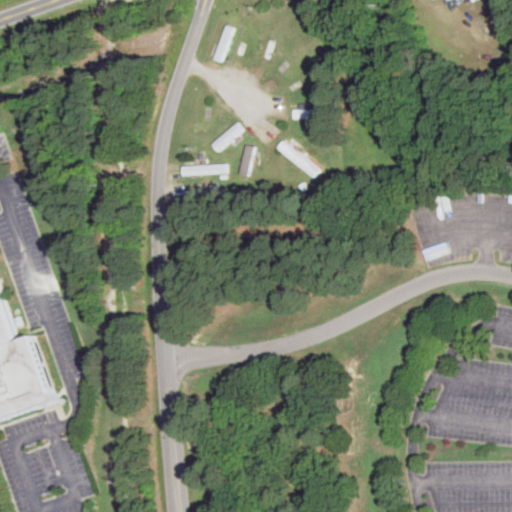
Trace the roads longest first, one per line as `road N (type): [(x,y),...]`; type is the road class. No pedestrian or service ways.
road 1 (tertiary): [(178,511),(159,169),(175,85),(204,0)]
road 2 (residential): [(165,360),(275,347),(440,278),(511,275)]
